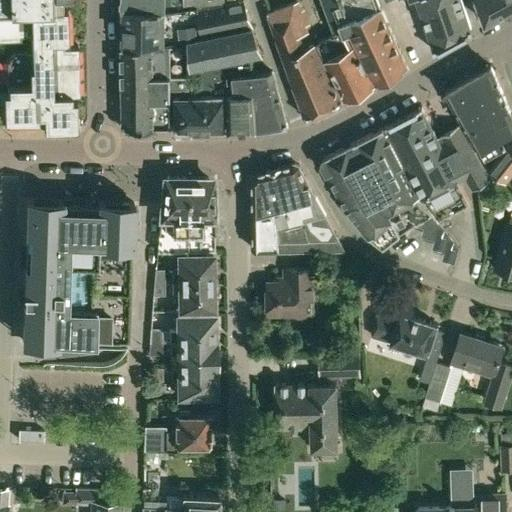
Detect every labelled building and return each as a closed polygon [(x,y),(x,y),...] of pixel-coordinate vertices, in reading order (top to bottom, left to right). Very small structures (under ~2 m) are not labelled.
[(3,119),(3,120),(36,118),(36,113),(42,113),(42,127),(75,126),(75,98),(70,98),(69,93),(78,93),(77,45),(63,45),(63,41),(67,40),(66,7),(60,7),(60,0),(0,0),(0,36),(19,36),(19,32),(30,32),(31,53),(13,54),(6,61),(7,90),(2,90),(3,119)] [(236,0),(225,2),(224,0),(218,0),(162,7),(123,7),(122,40),(158,40),(218,32),(252,25),(243,0),(236,0)] [(306,23),(297,0),(287,4),(268,10),(283,58),(293,85),(305,116),(343,99),(317,42),(305,47),(300,33),(308,30),(306,23)] [(346,25),(374,83),(407,65),(378,0),(322,0),(334,30),(346,25)] [(416,0),(434,50),(472,30),(461,0),(416,0)] [(511,0),(477,0),(485,19),(486,20),(511,5),(511,0)] [(189,46),(189,53),(187,53),(187,65),(250,53),(261,51),(252,25),(218,32),(188,38),(189,46)] [(334,30),(319,40),(345,99),(374,83),(346,25),(334,30)] [(153,126),(170,125),(170,95),(172,95),(172,87),(185,87),(187,87),(187,65),(187,53),(189,53),(189,46),(152,46),(152,44),(121,44),(122,127),(153,126)] [(252,72),(250,53),(187,65),(187,87),(185,87),(185,92),(228,92),(233,92),(231,73),(252,72)] [(490,63),(444,90),(478,149),(511,130),(511,112),(495,76),(490,63)] [(272,71),(252,72),(231,73),(233,92),(228,92),(228,134),(254,134),(254,129),(287,124),(272,71)] [(175,95),(175,106),(175,126),(175,128),(209,128),(209,127),(225,128),(224,94),(199,95),(200,104),(185,104),(185,92),(185,87),(172,87),(172,95),(175,95)] [(423,201),(433,212),(443,226),(453,220),(449,213),(469,203),(458,182),(464,179),(470,189),(489,178),(458,123),(441,133),(441,134),(437,136),(424,110),(422,107),(423,107),(422,106),(420,107),(387,124),(385,125),(386,126),(388,130),(410,176),(422,201),(423,201)] [(321,162),(318,161),(346,207),(369,236),(385,245),(433,212),(422,201),(415,187),(382,127),(317,159),(321,162)] [(511,139),(489,170),(506,181),(511,173),(511,139)] [(251,177),(253,247),(278,247),(278,251),(345,250),(299,164),(294,161),(257,171),(251,177)] [(157,249),(186,249),(186,232),(187,176),(166,176),(163,180),(158,232),(157,249)] [(207,176),(187,176),(186,249),(212,249),(212,232),(213,232),(211,181),(207,176)] [(133,202),(87,200),(87,199),(86,198),(86,196),(85,195),(84,194),(83,194),(82,193),(80,193),(79,193),(78,193),(76,193),(75,194),(74,194),(73,195),(72,196),(72,198),(71,199),(25,198),(20,335),(128,339),(133,202)] [(511,219),(510,219),(496,266),(507,269),(508,274),(511,275),(511,219)] [(171,268),(171,280),(212,280),(211,252),(177,253),(178,268),(171,268)] [(314,314),(314,297),(315,297),(314,267),(285,268),(285,282),(267,282),(268,311),(285,311),(285,315),(301,315),(301,314),(314,314)] [(154,268),(153,281),(164,280),(164,268),(154,268)] [(153,281),(152,294),(164,294),(164,280),(153,281)] [(213,307),(212,280),(171,280),(172,293),(178,293),(179,308),(213,307)] [(434,333),(438,323),(400,311),(397,319),(376,313),(371,327),(372,334),(373,335),(374,332),(391,337),(390,341),(428,353),(429,349),(434,333)] [(212,313),(176,314),(176,328),(168,328),(169,341),(213,339),(212,313)] [(161,327),(150,327),(149,341),(160,341),(161,327)] [(429,349),(439,352),(446,330),(436,327),(434,333),(429,349)] [(476,335),(460,330),(450,361),(493,375),(484,401),(500,406),(511,370),(511,364),(499,360),(504,345),(483,338),(485,334),(477,331),(476,335)] [(214,367),(213,339),(169,341),(169,353),(177,353),(177,366),(177,367),(214,367)] [(161,341),(149,341),(148,354),(161,353),(161,341)] [(359,351),(320,352),(320,375),(360,374),(359,351)] [(257,382),(258,360),(250,360),(249,382),(257,382)] [(451,366),(436,361),(427,389),(427,390),(426,396),(440,400),(451,366)] [(178,394),(214,393),(214,367),(177,367),(177,366),(169,366),(169,379),(177,379),(178,394)] [(162,380),(161,367),(147,367),(147,381),(162,380)] [(337,381),(275,383),(276,426),(311,425),(311,447),(338,446),(337,381)] [(165,425),(144,425),(143,448),(176,450),(176,444),(209,443),(209,430),(213,428),(213,419),(208,417),(208,414),(190,414),(190,410),(177,410),(177,414),(174,414),(174,429),(165,429),(165,425)] [(18,428),(18,437),(43,438),(43,428),(18,428)] [(500,444),(501,470),(511,469),(511,442),(501,443),(501,444),(500,444)] [(118,511),(119,500),(110,500),(111,488),(75,486),(75,490),(62,489),(61,501),(75,502),(75,501),(90,501),(89,511),(118,511)] [(216,511),(217,495),(181,493),(166,493),(165,506),(141,505),(140,511),(216,511)] [(418,507),(417,511),(508,511),(509,511),(506,511),(506,493),(452,495),(452,504),(450,504),(450,506),(418,507)]
